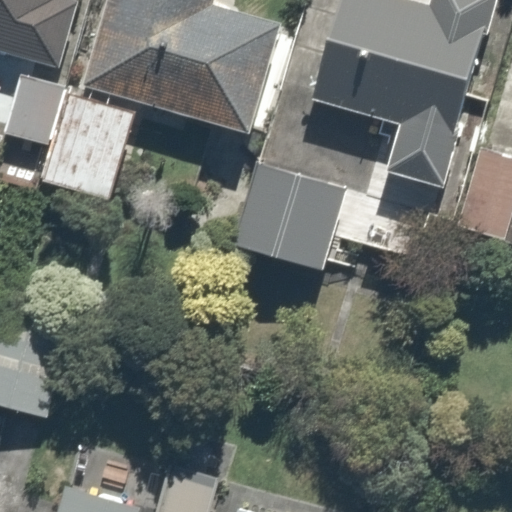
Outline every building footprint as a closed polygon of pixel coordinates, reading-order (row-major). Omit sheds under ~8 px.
[(6,59),(49,70),(67,0),(0,0),(0,49),(8,52),(6,59)] [(89,0),(67,85),(131,102),(243,132),(273,19),(212,4),(213,0),(89,0)] [(305,0),(276,96),(376,126),(362,170),(429,190),(486,0),(305,0)] [(47,80),(4,68),(0,81),(0,129),(31,138),(23,170),(107,192),(129,109),(65,92),(45,87),(47,80)] [(511,85),(498,139),(511,142),(511,85)] [(511,152),(496,149),(466,141),(445,221),(511,238),(511,152)] [(333,180),(235,152),(209,239),(308,267),(333,180)] [(0,311),(0,407),(28,417),(56,329),(0,311)] [(203,511),(214,473),(162,458),(147,511),(203,511)] [(50,511),(45,511),(0,498),(0,511),(135,511),(140,498),(62,475),(50,511)]
